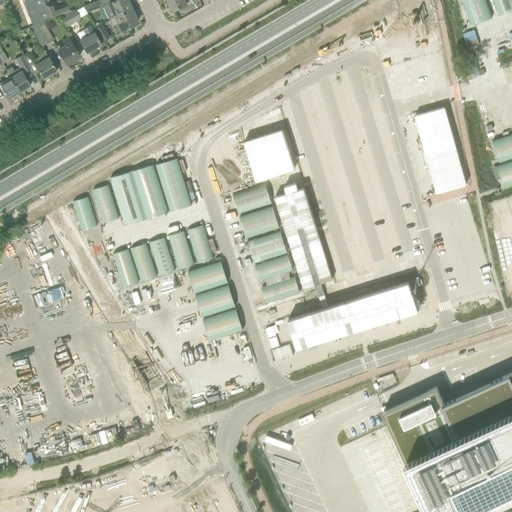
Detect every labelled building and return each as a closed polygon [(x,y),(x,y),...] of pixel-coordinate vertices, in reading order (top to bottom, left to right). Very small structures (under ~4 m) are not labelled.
[(37,24),(42,22),(51,19),(50,19),(45,6),(43,0),(22,0),(32,26),(37,24)] [(87,13),(101,7),(98,0),(84,5),(87,13)] [(113,17),(131,9),(126,0),(115,0),(102,6),(108,20),(113,17)] [(191,0),(167,0),(172,11),(192,2),(191,0)] [(492,19),(485,0),(461,0),(470,26),(492,19)] [(511,11),(511,0),(492,0),(498,16),(511,11)] [(53,3),(45,6),(50,19),(64,13),(71,11),(68,3),(61,6),(55,8),(53,3)] [(131,9),(113,17),(116,23),(113,24),(116,32),(137,23),(131,9)] [(74,10),(61,18),(66,27),(80,19),(79,18),(75,11),(74,10)] [(48,43),(53,40),(42,22),(37,24),(48,43)] [(41,48),(48,43),(37,24),(32,26),(29,27),(41,48)] [(80,39),(79,40),(81,44),(86,53),(100,44),(95,36),(89,25),(82,30),(86,36),(80,39)] [(103,41),(108,38),(101,25),(95,29),(103,41)] [(66,64),(79,57),(67,37),(61,41),(62,43),(56,47),(66,64)] [(28,54),(24,57),(33,73),(38,70),(43,78),(56,71),(50,62),(44,50),(37,54),(39,57),(33,61),(28,54)] [(26,78),(34,74),(22,55),(14,60),(19,68),(13,71),(11,67),(6,71),(7,72),(19,92),(30,86),(26,78)] [(5,80),(0,82),(0,85),(3,90),(8,99),(19,92),(7,72),(2,75),(5,80)] [(469,185),(446,108),(414,117),(437,195),(469,185)] [(295,169),(283,131),(244,143),(256,181),(295,169)] [(498,163),(511,158),(511,134),(491,142),(498,163)] [(191,206),(176,159),(155,166),(169,213),(191,206)] [(502,188),(511,184),(511,161),(495,167),(502,188)] [(168,213),(153,165),(131,172),(146,220),(168,213)] [(124,226),(145,220),(130,172),(110,178),(124,226)] [(265,183),(232,194),(238,214),(272,204),(265,183)] [(332,280),(304,188),(298,190),(296,183),(284,187),(286,194),(275,197),(303,289),(332,280)] [(118,219),(108,185),(92,190),(102,224),(118,219)] [(97,226),(88,197),(72,202),(81,231),(97,226)] [(272,206),(239,217),(246,238),(279,227),(272,206)] [(186,231),(197,265),(213,260),(202,226),(186,231)] [(194,266),(183,231),(167,236),(178,270),(194,266)] [(280,231),(247,242),(254,263),(287,252),(280,231)] [(174,272),(164,238),(148,243),(159,277),(174,272)] [(156,277),(146,244),(130,249),(140,282),(156,277)] [(138,283),(128,249),(112,254),(122,288),(138,283)] [(288,255),(254,265),(259,280),(264,279),(287,272),(292,270),(288,255)] [(194,294),(227,284),(220,262),(187,272),(194,294)] [(266,286),(261,287),(266,303),(299,292),(295,277),(290,278),(266,286)] [(418,311),(409,282),(287,321),(296,350),(418,311)] [(201,318),(234,308),(228,286),(194,297),(201,318)] [(209,342),(242,331),(235,310),(202,320),(209,342)] [(275,336),(273,327),(265,329),(268,338),(275,336)] [(279,346),(276,337),(268,339),(271,348),(279,346)] [(275,361),(293,356),(289,344),(271,350),(275,361)] [(511,511),(511,372),(444,403),(437,387),(384,411),(393,429),(406,460),(430,511),(511,511)] [(118,507),(142,499),(136,480),(112,488),(118,507)] [(157,511),(155,500),(143,503),(145,511),(157,511)]
